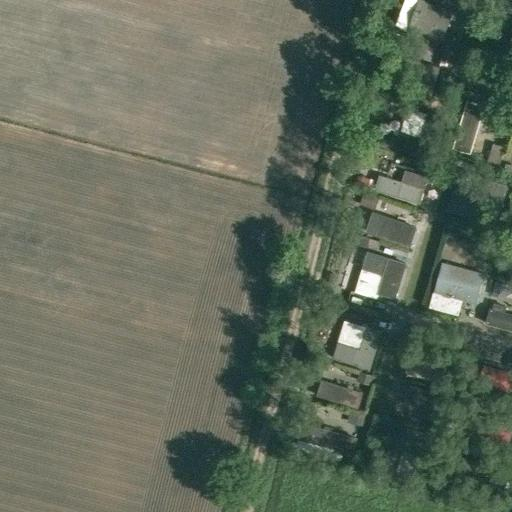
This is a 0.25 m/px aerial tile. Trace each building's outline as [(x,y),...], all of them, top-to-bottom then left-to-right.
[(441,44),(454,9),(428,0),(417,0),(406,32),(441,44)] [(399,56),(390,86),(429,97),(438,67),(399,56)] [(485,101),(467,96),(452,147),(470,152),(485,101)] [(398,133),(392,152),(428,163),(442,119),(425,114),(424,116),(418,139),(398,133)] [(376,179),(372,194),(417,208),(422,193),(427,176),(406,170),(402,183),(396,181),(395,184),(376,179)] [(493,200),(486,223),(494,226),(508,186),(461,170),(455,188),(493,200)] [(416,228),(373,212),(366,232),(409,247),(416,228)] [(406,262),(367,251),(362,268),(383,274),(377,293),(395,298),(406,262)] [(478,305),(486,275),(443,263),(435,294),(478,305)] [(496,282),(494,291),(506,294),(508,285),(496,282)] [(492,309),(490,309),(486,324),(511,329),(511,314),(505,313),(506,308),(493,305),(492,309)] [(373,369),(383,333),(366,328),(360,350),(337,343),(332,358),(373,369)] [(468,358),(425,345),(420,362),(464,374),(468,358)] [(474,364),(470,379),(478,382),(475,394),(499,401),(502,388),(511,390),(511,373),(483,365),(483,366),(474,364)] [(320,380),(314,396),(356,410),(361,394),(320,380)] [(454,396),(410,384),(409,387),(407,388),(404,396),(406,398),(405,401),(449,414),(454,396)] [(472,414),(465,438),(507,449),(511,430),(511,425),(481,417),(483,411),(476,409),(474,415),(472,414)] [(302,423),(298,438),(313,442),(334,447),(333,452),(353,458),(354,453),(358,439),(332,432),(325,430),(316,427),(302,423)] [(438,453),(442,437),(405,427),(400,443),(438,453)] [(375,456),(380,469),(394,463),(389,450),(375,456)] [(496,471),(498,465),(481,461),(481,459),(470,457),(469,458),(463,456),(462,462),(454,460),(450,476),(502,489),(506,474),(496,471)]
